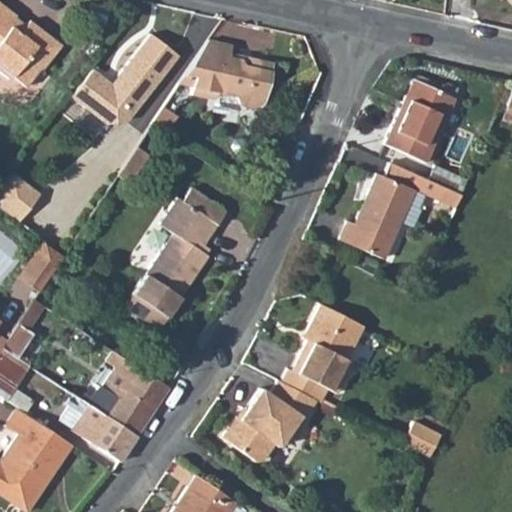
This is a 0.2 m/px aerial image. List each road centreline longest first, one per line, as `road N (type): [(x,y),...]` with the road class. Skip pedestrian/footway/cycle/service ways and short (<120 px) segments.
road 1 (residential): [(102,511),(220,355),(286,237),(375,23)]
road 2 (residential): [(511,54),(375,23)]
